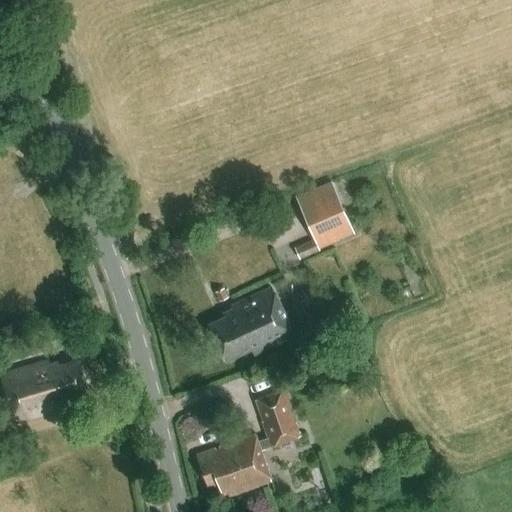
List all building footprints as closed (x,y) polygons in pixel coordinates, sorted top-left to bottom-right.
[(298,260),(355,235),(332,182),(298,197),(317,239),(293,249),(298,260)] [(226,288),(215,294),(219,302),(230,296),(226,288)] [(225,314),(227,319),(212,326),(226,360),(252,348),(255,356),(295,338),(275,290),(234,308),(235,310),(225,314)] [(306,346),(343,329),(339,320),(337,314),(299,332),(302,338),(306,346)] [(48,361),(0,375),(15,422),(65,407),(63,399),(84,392),(75,361),(58,366),(57,362),(49,365),(48,361)] [(259,441),(257,434),(197,454),(208,488),(219,484),(224,499),(273,483),(263,451),(302,438),(300,431),(298,432),(295,423),(296,423),(285,390),(255,400),(263,422),(261,422),(267,439),(259,441)]
